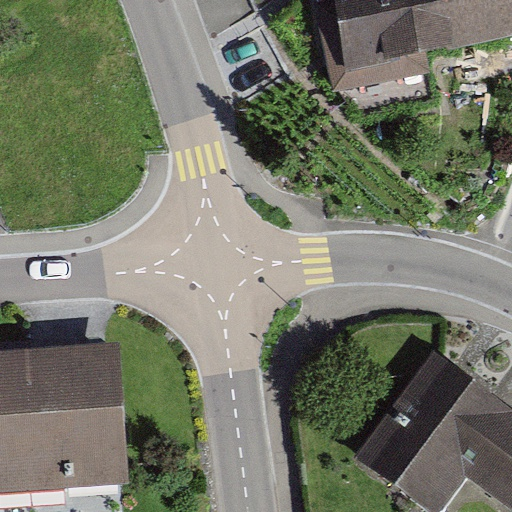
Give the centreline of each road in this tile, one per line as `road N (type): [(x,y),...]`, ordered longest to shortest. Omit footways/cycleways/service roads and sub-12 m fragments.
road 1 (residential): [(511,292),(430,265),(214,265)]
road 2 (residential): [(214,265),(194,131),(147,0)]
road 3 (residential): [(250,511),(214,265)]
road 4 (residential): [(214,265),(0,280)]
